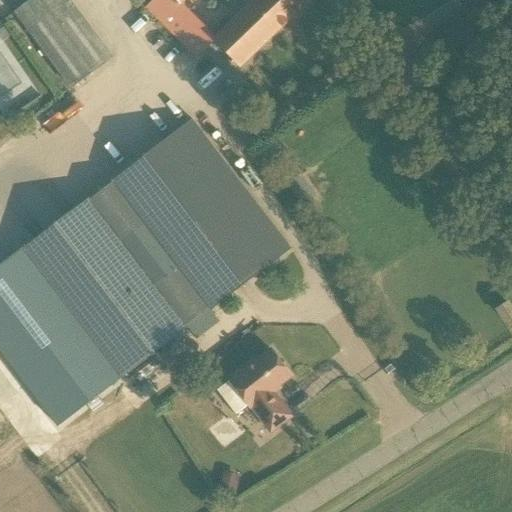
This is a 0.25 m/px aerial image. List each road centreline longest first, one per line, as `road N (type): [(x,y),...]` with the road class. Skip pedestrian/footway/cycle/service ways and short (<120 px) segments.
road 1 (tertiary): [(289,511),(511,371)]
road 2 (tertiary): [(511,242),(390,56)]
